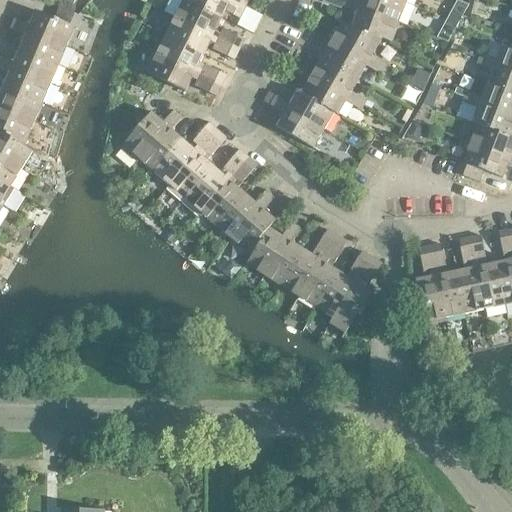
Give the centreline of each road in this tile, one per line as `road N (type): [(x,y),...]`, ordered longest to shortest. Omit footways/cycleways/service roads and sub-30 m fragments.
road 1 (unclassified): [(0,413),(394,425)]
road 2 (residential): [(355,232),(226,126),(229,94),(270,28),(300,0)]
road 3 (residential): [(493,210),(396,169),(355,232)]
road 4 (residential): [(500,511),(447,451),(394,425)]
